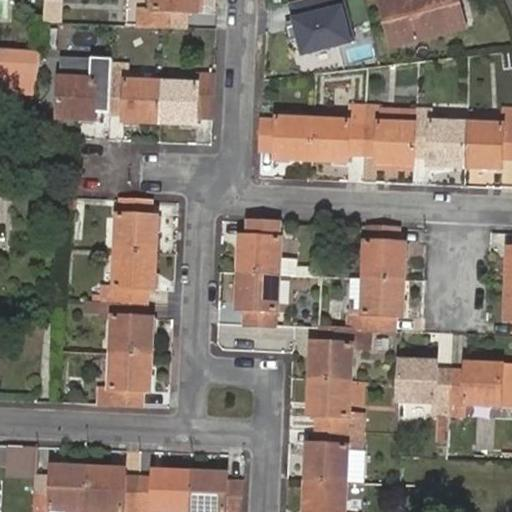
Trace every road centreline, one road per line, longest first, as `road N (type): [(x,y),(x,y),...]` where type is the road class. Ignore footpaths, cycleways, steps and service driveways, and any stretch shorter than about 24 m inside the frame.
road 1 (residential): [(202,197),(511,212)]
road 2 (residential): [(202,197),(236,158),(244,0)]
road 3 (residential): [(0,423),(190,430)]
road 4 (residential): [(194,368),(202,197)]
road 5 (residential): [(268,433),(270,374),(194,368)]
